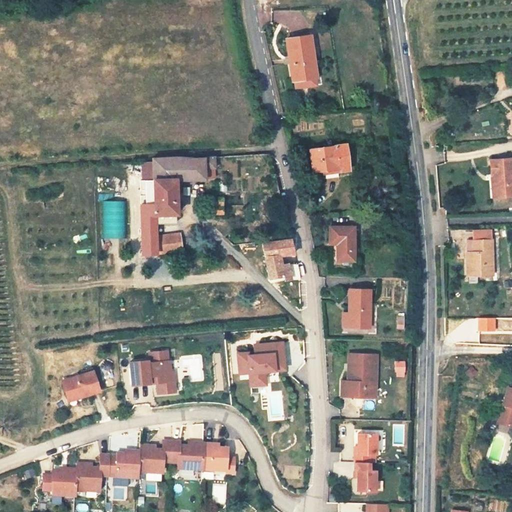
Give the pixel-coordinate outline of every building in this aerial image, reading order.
[(315,81),(310,36),(286,39),(291,84),(315,81)] [(348,169),(344,143),(309,148),(312,169),(325,167),(326,173),(326,178),(341,176),(340,170),(348,169)] [(144,254),(185,247),(182,231),(155,235),(155,223),(174,221),(173,215),(176,214),(174,179),(202,178),(204,177),(204,169),(213,168),(213,157),(181,160),(171,158),(151,159),(153,201),(142,201),(144,254)] [(511,167),(511,158),(490,160),(493,196),(511,194),(511,167)] [(213,168),(204,169),(204,177),(204,179),(214,178),(213,168)] [(206,198),(207,212),(224,210),(224,203),(223,197),(206,198)] [(124,201),(104,201),(105,238),(125,238),(124,201)] [(224,203),(224,210),(237,208),(237,207),(246,206),(245,201),(224,203)] [(341,264),(354,263),(352,227),(329,228),(330,247),(340,246),(341,264)] [(466,251),(466,278),(491,278),(491,231),(473,231),(473,251),(466,251)] [(296,265),(292,264),(289,264),(283,266),(281,255),(293,253),(289,237),(264,242),(272,285),(298,281),(297,272),(296,265)] [(366,327),(368,291),(349,290),(348,327),(366,327)] [(494,316),(473,317),(475,330),(493,330),(494,316)] [(253,351),(235,352),(237,374),(248,374),(250,388),(267,386),(267,373),(275,372),(285,370),(282,341),(252,344),(253,351)] [(148,360),(128,361),(130,386),(149,384),(155,384),(156,394),(176,393),(173,370),(170,370),(169,360),(167,360),(166,349),(147,351),(148,360)] [(377,354),(349,354),(349,380),(343,380),(342,397),(377,397),(377,354)] [(404,377),(405,360),(394,360),(393,377),(404,377)] [(471,365),(463,371),(469,378),(477,372),(471,365)] [(97,385),(113,384),(113,374),(97,375),(97,385)] [(61,388),(66,402),(68,406),(81,401),(98,394),(90,376),(61,388)] [(497,423),(511,427),(511,388),(508,387),(497,423)] [(203,424),(191,425),(192,439),(203,438),(203,424)] [(354,455),(354,472),(357,472),(357,479),(357,492),(375,492),(375,471),(369,471),(369,455),(375,455),(375,435),(357,435),(357,448),(357,455),(354,455)] [(204,441),(202,470),(224,470),(226,473),(235,473),(234,456),(227,455),(228,445),(219,445),(219,441),(204,441)] [(139,452),(138,473),(161,474),(162,462),(170,463),(171,443),(162,442),(162,451),(154,451),(148,451),(148,447),(139,447),(139,452)] [(171,443),(170,463),(177,463),(177,469),(201,470),(202,444),(193,443),(193,447),(187,446),(178,446),(179,443),(171,443)] [(108,457),(107,477),(137,479),(138,473),(139,452),(130,452),(129,455),(124,455),(115,455),(115,457),(108,457)] [(75,471),(75,492),(98,493),(99,477),(107,477),(108,457),(99,456),(99,470),(90,469),(85,469),(85,465),(76,465),(75,471)] [(43,477),(42,492),(51,492),(51,497),(74,497),(75,492),(75,471),(66,471),(66,474),(61,474),(51,473),(51,477),(43,477)]
